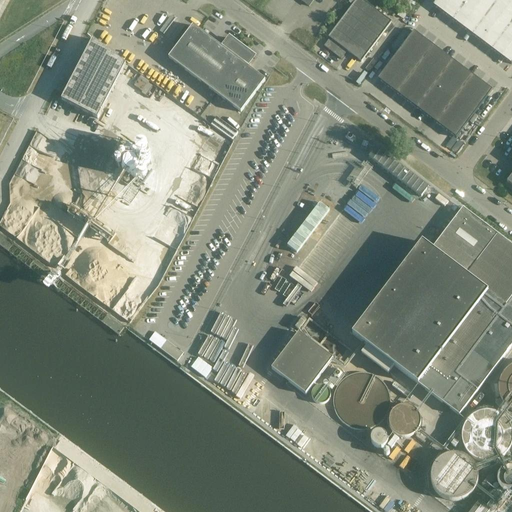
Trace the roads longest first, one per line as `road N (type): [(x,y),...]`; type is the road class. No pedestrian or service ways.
road 1 (unknown): [(305,162),(346,152),(397,173),(401,228),(366,272),(254,341)]
road 2 (unknown): [(310,67),(275,106),(162,321)]
road 3 (unclassified): [(456,177),(222,0)]
road 4 (unknown): [(254,341),(261,369),(297,402),(443,511)]
road 5 (unknown): [(83,142),(128,194),(159,190),(181,159),(181,124),(151,105),(117,119)]
road 6 (unknown): [(305,162),(238,297),(254,341)]
road 7 (unclassified): [(0,170),(90,0)]
